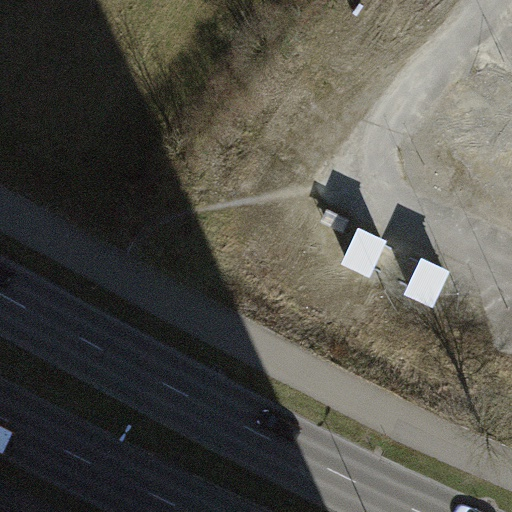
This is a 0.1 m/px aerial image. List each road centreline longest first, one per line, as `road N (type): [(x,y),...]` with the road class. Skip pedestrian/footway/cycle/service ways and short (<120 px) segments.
road 1 (secondary): [(415,511),(0,296)]
road 2 (secondary): [(0,413),(189,511)]
